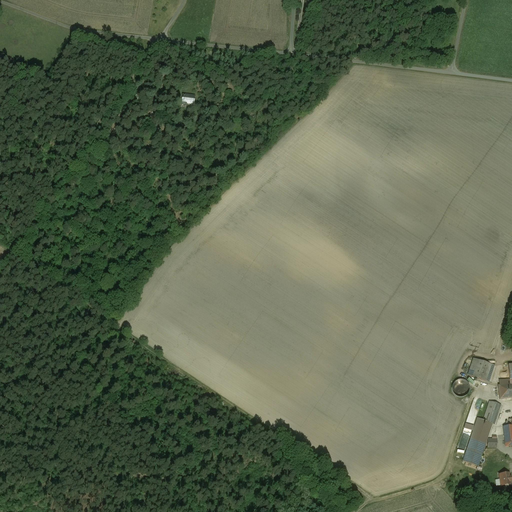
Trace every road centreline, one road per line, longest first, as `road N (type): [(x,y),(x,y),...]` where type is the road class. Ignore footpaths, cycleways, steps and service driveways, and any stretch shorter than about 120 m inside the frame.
road 1 (unclassified): [(289,53),(70,27),(2,0)]
road 2 (track): [(0,271),(156,39)]
road 3 (unclassified): [(289,53),(511,80)]
